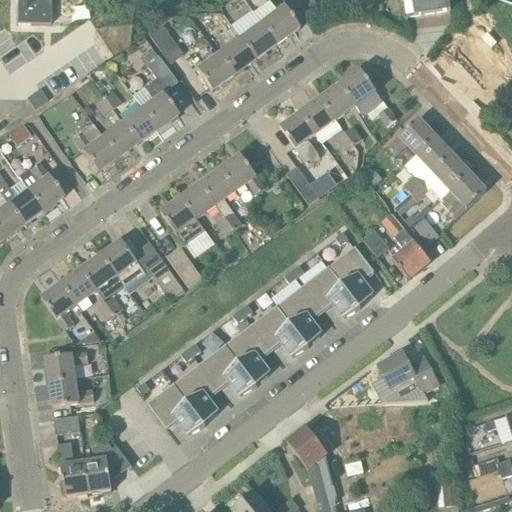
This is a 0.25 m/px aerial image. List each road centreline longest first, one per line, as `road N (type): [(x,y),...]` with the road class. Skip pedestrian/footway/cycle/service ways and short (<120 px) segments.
road 1 (residential): [(31,511),(3,311),(15,272),(316,55),(336,43),(381,44),(511,173)]
road 2 (residential): [(142,511),(511,223)]
